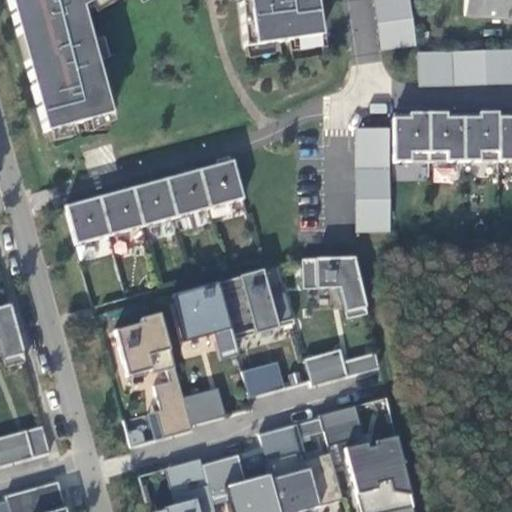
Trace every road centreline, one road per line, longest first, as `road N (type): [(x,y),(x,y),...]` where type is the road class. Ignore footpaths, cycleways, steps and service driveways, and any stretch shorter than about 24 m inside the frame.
road 1 (residential): [(17,202),(366,100),(511,98)]
road 2 (residential): [(85,460),(372,393)]
road 3 (residential): [(17,202),(85,460)]
